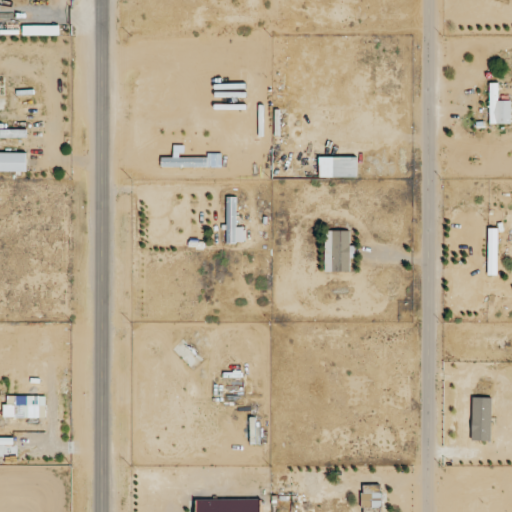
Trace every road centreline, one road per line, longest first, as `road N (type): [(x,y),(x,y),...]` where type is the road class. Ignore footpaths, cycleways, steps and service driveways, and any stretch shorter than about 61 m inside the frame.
road 1 (residential): [(427,511),(428,0)]
road 2 (tertiary): [(104,511),(104,0)]
